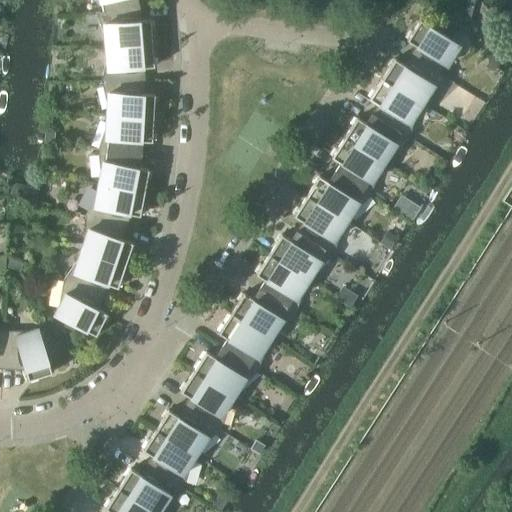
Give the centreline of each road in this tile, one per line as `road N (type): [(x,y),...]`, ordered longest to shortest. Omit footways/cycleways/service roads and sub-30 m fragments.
road 1 (residential): [(150,344),(183,326),(354,69),(345,38),(187,19)]
road 2 (track): [(511,154),(284,511)]
road 3 (residential): [(150,344),(195,118),(187,19)]
road 4 (residential): [(64,511),(116,430),(120,393)]
road 5 (residential): [(0,428),(51,425),(95,412),(120,393)]
